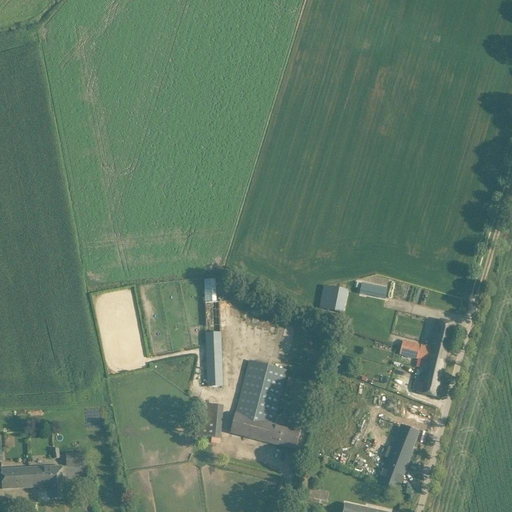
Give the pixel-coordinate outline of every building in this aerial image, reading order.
[(213,279),(202,279),(203,302),(214,302),(213,279)] [(384,299),(386,289),(349,282),(347,292),(384,299)] [(318,310),(342,315),(347,291),(323,286),(318,310)] [(205,303),(208,387),(223,387),(219,302),(205,303)] [(403,340),(400,350),(446,361),(455,324),(446,322),(438,320),(432,344),(430,344),(429,346),(426,345),(426,346),(403,340)] [(446,361),(400,350),(399,354),(426,361),(421,381),(419,380),(416,392),(437,398),(446,361)] [(297,440),(299,430),(286,427),(288,419),(276,416),(275,415),(287,371),(249,361),(233,424),(231,433),(294,450),(297,440)] [(340,365),(337,372),(352,378),(355,372),(345,368),(345,367),(340,365)] [(285,388),(313,396),(316,385),(288,377),(285,388)] [(211,398),(210,405),(197,403),(194,436),(206,438),(220,439),(224,406),(221,406),(221,399),(211,398)] [(379,483),(388,487),(397,490),(418,433),(401,427),(392,450),(387,449),(385,454),(390,455),(379,483)] [(1,470),(2,479),(2,489),(51,487),(51,499),(64,499),(64,489),(62,467),(1,470)] [(309,488),(305,501),(326,505),(328,493),(309,488)]
